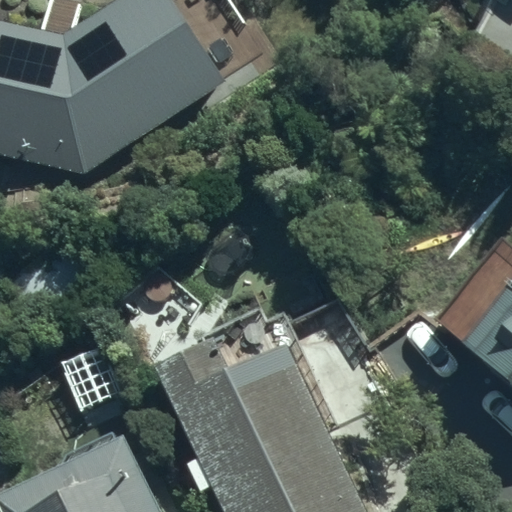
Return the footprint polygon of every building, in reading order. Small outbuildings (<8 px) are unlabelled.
[(156,0),(127,0),(58,45),(0,33),(0,162),(79,178),(215,89),(156,0)] [(511,276),(487,306),(466,288),(429,331),(451,350),(448,354),(511,408),(511,276)] [(259,321),(141,378),(209,511),(357,511),(320,438),(332,432),(303,374),(361,344),(330,302),(277,328),(274,322),(263,327),(259,321)] [(93,350),(53,369),(75,417),(116,399),(93,350)] [(62,460),(66,469),(0,499),(0,511),(146,511),(114,452),(108,438),(62,460)]
